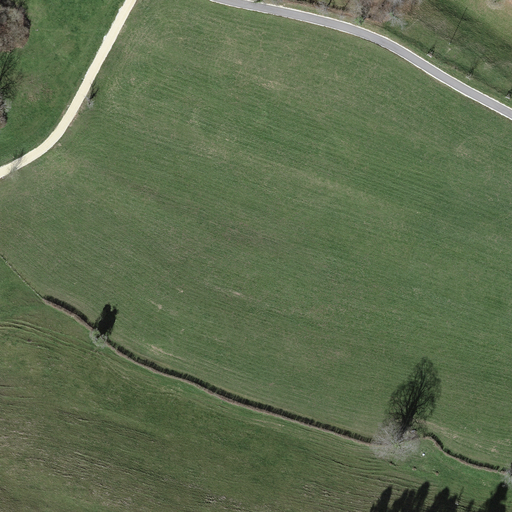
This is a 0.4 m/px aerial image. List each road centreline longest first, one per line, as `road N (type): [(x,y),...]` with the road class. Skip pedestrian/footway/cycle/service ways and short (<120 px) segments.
road 1 (track): [(511,113),(371,36),(222,0)]
road 2 (track): [(132,0),(66,121),(44,150),(0,176)]
